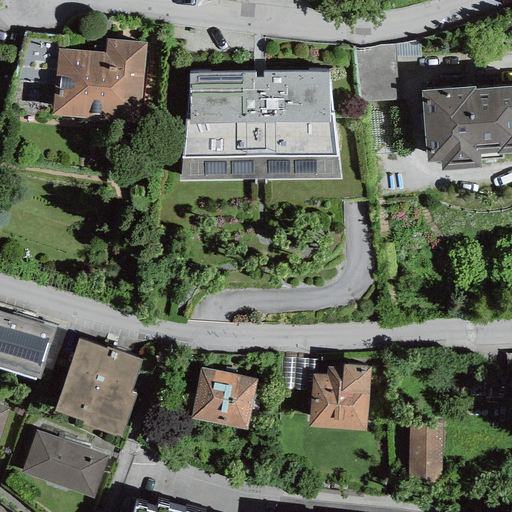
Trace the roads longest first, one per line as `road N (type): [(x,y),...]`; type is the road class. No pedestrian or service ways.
road 1 (residential): [(511,327),(261,339),(165,328),(0,282)]
road 2 (residential): [(102,0),(370,31),(478,0)]
road 3 (residential): [(357,511),(260,500),(125,460)]
